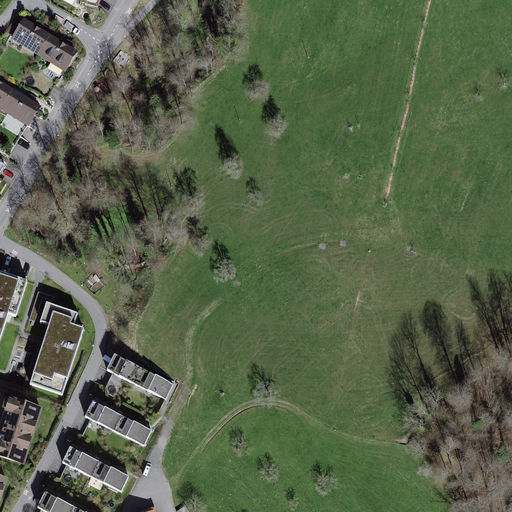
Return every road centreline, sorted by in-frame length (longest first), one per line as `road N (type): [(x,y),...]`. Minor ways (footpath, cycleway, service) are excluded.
road 1 (residential): [(0,240),(81,289),(105,325),(93,369),(18,511)]
road 2 (residential): [(0,218),(105,43)]
road 3 (residential): [(124,511),(187,386)]
